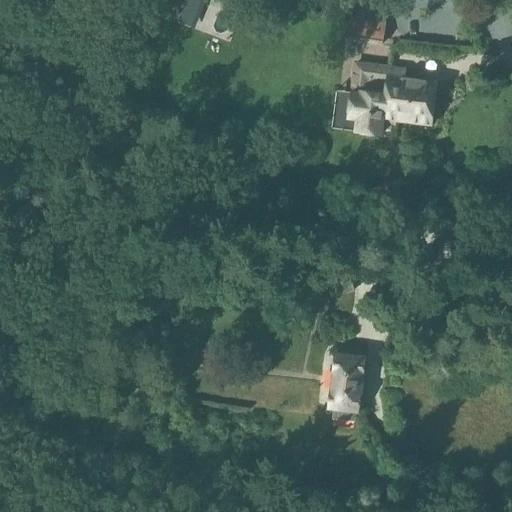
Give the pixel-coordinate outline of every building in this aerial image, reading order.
[(365,65),(362,90),(361,93),(353,92),(337,90),(332,128),(356,132),(380,135),(382,123),(394,124),(395,120),(396,110),(384,108),(389,68),(365,65)] [(406,70),(389,68),(384,108),(396,110),(395,120),(400,120),(403,124),(412,125),(416,122),(431,124),(436,83),(405,79),(406,70)] [(391,181),(370,192),(375,202),(396,191),(391,181)] [(349,270),(327,276),(333,297),(354,291),(349,270)] [(335,353),(328,407),(335,408),(334,418),(351,420),(352,410),(357,411),(364,356),(362,356),(363,349),(340,346),(339,353),(335,353)]
